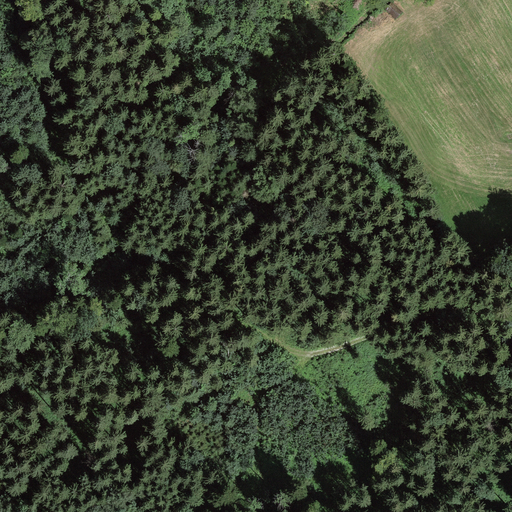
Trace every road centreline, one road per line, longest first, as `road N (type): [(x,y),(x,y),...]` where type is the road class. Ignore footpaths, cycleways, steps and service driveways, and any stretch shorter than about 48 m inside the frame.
road 1 (track): [(66,167),(116,230),(185,285),(298,353),(431,316),(511,313)]
road 2 (track): [(382,0),(342,42),(253,51),(202,102),(137,210),(96,245),(7,288),(0,302)]
